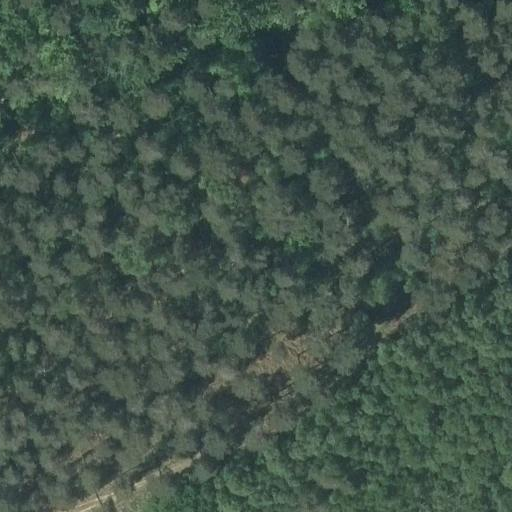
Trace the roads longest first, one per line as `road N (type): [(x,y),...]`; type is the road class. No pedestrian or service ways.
road 1 (track): [(274,0),(404,271),(387,312),(239,428),(45,511)]
road 2 (track): [(0,88),(80,55),(269,0)]
